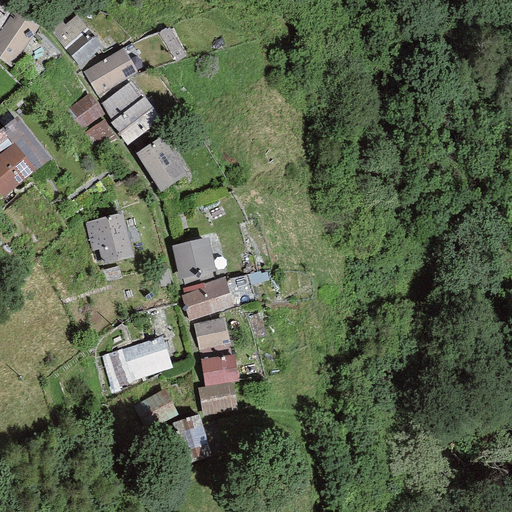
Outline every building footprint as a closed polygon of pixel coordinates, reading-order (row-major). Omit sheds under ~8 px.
[(0,7),(0,25),(8,13),(0,7)] [(47,29),(66,50),(89,30),(91,28),(78,13),(65,25),(59,18),(47,29)] [(0,61),(11,69),(36,30),(15,16),(13,20),(9,17),(0,31),(0,61)] [(80,67),(103,47),(90,32),(67,52),(80,67)] [(124,50),(82,73),(96,97),(137,74),(124,50)] [(141,98),(130,83),(100,105),(112,120),(141,98)] [(102,115),(87,94),(64,111),(78,132),(102,115)] [(144,99),(110,123),(128,147),(162,123),(144,99)] [(104,119),(84,134),(97,152),(117,137),(104,119)] [(2,132),(13,146),(0,156),(0,200),(1,201),(35,174),(50,162),(17,121),(2,132)] [(186,176),(163,139),(136,155),(159,193),(186,176)] [(133,260),(120,216),(87,225),(99,270),(133,260)] [(209,237),(171,248),(180,282),(218,271),(209,237)] [(181,294),(190,322),(235,306),(226,279),(181,294)] [(228,347),(221,319),(194,326),(200,353),(228,347)] [(173,369),(163,339),(100,358),(110,389),(173,369)] [(235,357),(201,361),(204,388),(233,384),(238,383),(235,357)] [(198,389),(203,417),(238,410),(233,384),(204,388),(198,389)] [(176,416),(163,391),(131,407),(144,433),(176,416)] [(198,416),(170,424),(182,464),(210,456),(198,416)]
